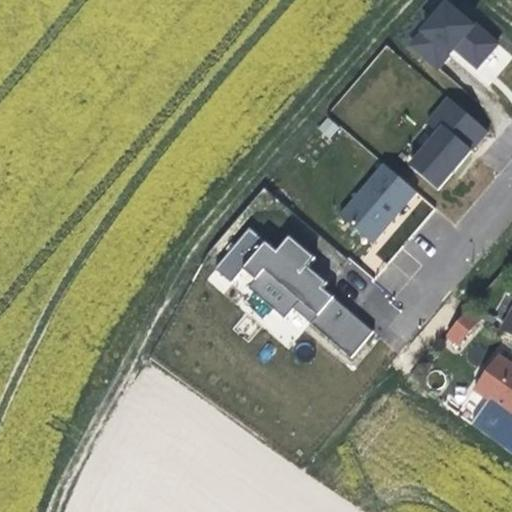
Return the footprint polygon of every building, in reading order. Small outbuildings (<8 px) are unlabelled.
[(450,5),(414,48),(442,71),(455,54),(459,50),(482,69),(502,45),(478,25),(477,27),(450,5)] [(443,135),(415,169),(442,192),(473,155),(492,133),(453,100),(431,126),(443,135)] [(421,195),(389,167),(344,218),(377,246),(397,223),(421,195)] [(319,316),(327,306),(315,296),(322,288),(327,282),(307,265),(315,257),(289,235),(276,250),(265,241),(242,268),(256,279),(264,269),(300,300),(319,316)] [(293,308),(300,300),(264,269),(256,279),(248,288),(284,319),(293,308)] [(328,293),(322,288),(315,296),(327,306),(334,298),(328,293)] [(319,316),(300,300),(293,308),(351,358),(374,332),(334,298),(327,306),(319,316)] [(468,310),(448,336),(459,345),(480,319),(468,310)] [(511,310),(501,330),(511,336),(511,310)] [(511,363),(500,354),(474,389),(490,400),(511,416),(511,363)] [(511,416),(490,400),(473,424),(511,453),(511,416)]
